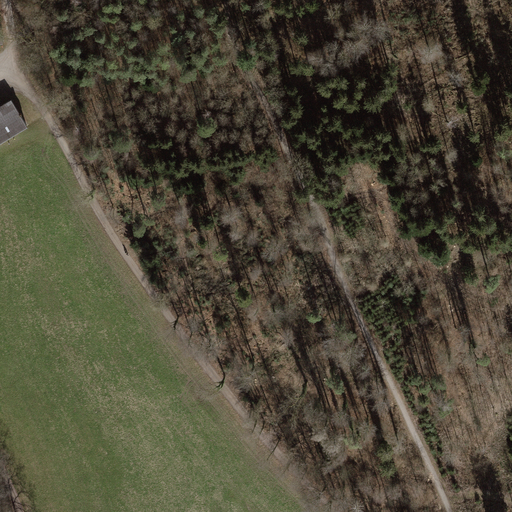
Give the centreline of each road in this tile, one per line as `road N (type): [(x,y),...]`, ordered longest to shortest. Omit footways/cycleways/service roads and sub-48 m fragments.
road 1 (track): [(444,511),(299,168),(243,71),(224,22),(225,0)]
road 2 (track): [(0,80),(16,74),(124,250),(223,384),(333,511)]
